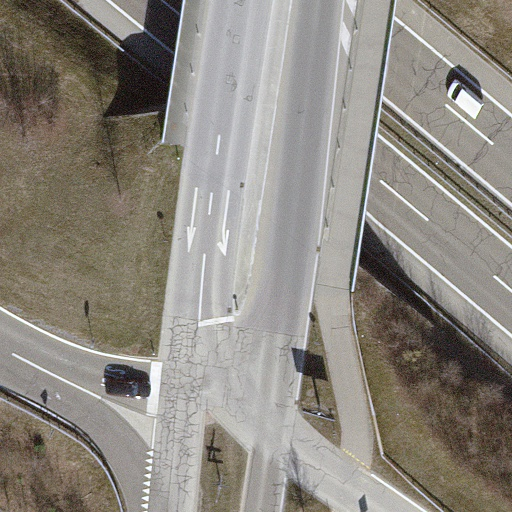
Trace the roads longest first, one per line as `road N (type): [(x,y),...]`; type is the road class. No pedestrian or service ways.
road 1 (motorway): [(157,0),(511,293)]
road 2 (secondary): [(272,435),(320,0)]
road 3 (secondary): [(242,0),(188,394)]
road 4 (motorway): [(511,155),(324,0)]
road 5 (motorway): [(15,353),(132,463),(159,511)]
road 6 (motorway): [(15,353),(97,379),(188,394)]
road 7 (motorway): [(272,435),(379,511)]
